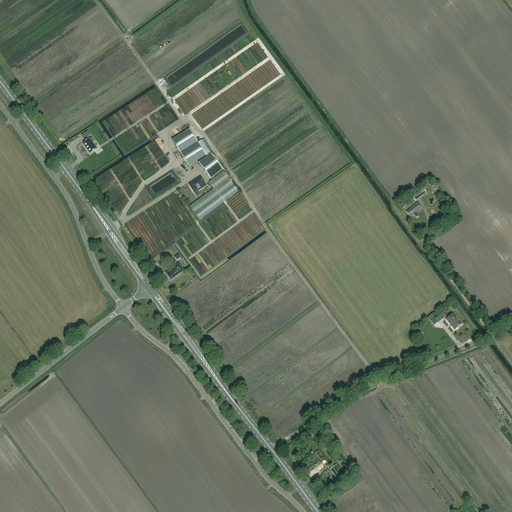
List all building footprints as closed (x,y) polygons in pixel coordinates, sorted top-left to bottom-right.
[(173,141),(176,146),(191,137),(185,125),(169,134),(173,141)] [(90,154),(97,149),(93,143),(94,142),(92,138),(90,140),(90,139),(89,139),(88,137),(91,135),(88,132),(81,136),(84,140),(85,140),(86,142),(83,144),(90,154)] [(210,154),(201,140),(197,143),(206,156),(207,157),(210,154)] [(206,156),(197,143),(180,154),(189,166),(206,156)] [(198,163),(211,179),(223,170),(210,154),(207,157),(198,163)] [(160,166),(163,164),(162,161),(167,159),(165,155),(157,158),(160,166)] [(153,162),(149,164),(147,166),(149,170),(155,167),(153,162)] [(238,191),(223,172),(209,183),(213,189),(189,207),(199,220),(238,191)] [(197,180),(189,185),(194,192),(197,190),(198,190),(205,186),(200,177),(197,179),(197,180)] [(415,201),(422,196),(419,191),(412,196),(415,201)] [(416,213),(422,208),(418,202),(413,206),(406,212),(410,218),(414,215),(417,213),(416,213)] [(165,273),(171,280),(184,271),(178,263),(165,273)] [(438,322),(445,317),(441,312),(434,318),(438,322)] [(450,317),(446,320),(454,330),(462,324),(453,314),(452,313),(449,316),(450,317)] [(317,471),(324,467),(320,461),(307,471),(311,477),(318,472),(317,471)] [(337,479),(345,473),(338,464),(330,469),(337,479)]
